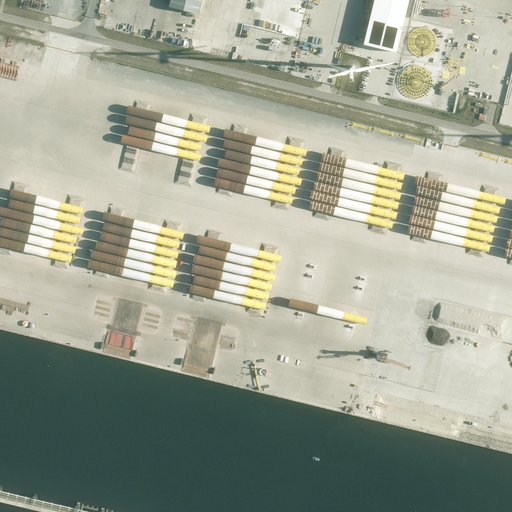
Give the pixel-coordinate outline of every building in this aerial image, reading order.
[(170,0),(169,7),(198,14),(201,0),(170,0)] [(347,0),(313,0),(310,14),(343,22),(347,0)] [(374,0),(364,44),(396,52),(409,0),(374,0)] [(0,57),(16,62),(18,56),(19,53),(18,53),(20,47),(0,42),(0,57)] [(0,134),(11,82),(0,79),(0,134)] [(20,83),(7,146),(26,150),(34,114),(35,114),(40,87),(20,83)] [(76,113),(68,154),(93,159),(101,118),(102,118),(103,113),(104,113),(108,92),(83,87),(78,113),(76,113)] [(49,90),(36,156),(49,158),(59,109),(60,109),(64,93),(49,90)] [(144,124),(148,102),(120,96),(106,164),(125,168),(126,163),(129,163),(137,122),(144,124)] [(146,147),(173,152),(179,117),(152,112),(146,147)] [(215,164),(223,126),(218,124),(209,163),(215,164)] [(392,136),(389,150),(413,155),(416,141),(392,136)] [(346,165),(349,147),(339,145),(336,156),(334,156),(332,162),(346,165)] [(357,153),(354,167),(375,171),(370,192),(377,194),(385,196),(392,160),(357,153)] [(0,266),(9,219),(14,220),(23,172),(4,168),(0,187),(0,266)] [(403,201),(409,171),(399,169),(393,199),(403,201)] [(205,175),(197,214),(203,215),(211,176),(205,175)] [(68,281),(77,236),(84,237),(93,194),(66,188),(48,277),(68,281)] [(105,242),(117,194),(103,191),(92,239),(105,242)] [(296,201),(267,194),(266,198),(295,204),(296,201)] [(294,210),(295,205),(267,200),(266,204),(294,210)] [(266,210),(293,216),(294,211),(267,206),(266,210)] [(261,228),(289,234),(291,223),(292,218),(264,212),(263,214),(267,215),(266,218),(263,217),(261,223),(262,223),(261,228)] [(123,233),(117,256),(123,258),(128,235),(123,233)] [(252,238),(283,246),(284,242),(253,234),(252,238)] [(133,260),(138,237),(132,236),(127,259),(133,260)] [(85,239),(75,287),(95,291),(103,249),(104,249),(105,243),(85,239)] [(256,242),(255,246),(276,252),(277,251),(283,253),(284,250),(256,242)] [(475,276),(467,315),(483,318),(497,251),(496,251),(496,248),(491,247),(486,246),(480,277),(475,276)] [(7,307),(50,315),(55,289),(48,288),(48,286),(17,280),(12,279),(7,307)] [(385,369),(384,375),(424,379),(424,374),(385,369)] [(317,394),(294,389),(293,395),(316,400),(317,394)] [(361,408),(371,405),(368,391),(364,392),(363,389),(351,392),(352,396),(348,397),(350,401),(346,402),(347,403),(344,403),(345,408),(361,405),(361,408)]
